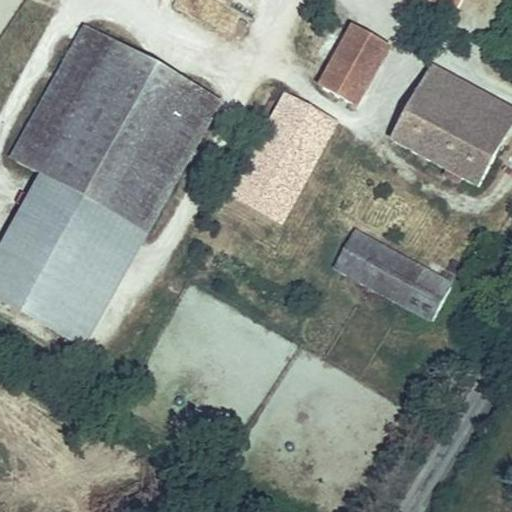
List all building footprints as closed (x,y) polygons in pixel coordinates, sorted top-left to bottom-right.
[(465,0),(426,0),(456,17),(465,0)] [(386,53),(329,19),(309,52),(331,63),(317,92),(356,112),(386,53)] [(16,168),(132,235),(206,103),(89,38),(16,168)] [(511,120),(433,74),(420,95),(507,146),(511,137),(511,120)] [(507,146),(420,95),(392,145),(480,196),(507,146)] [(283,102),(231,203),(279,228),(331,127),(283,102)] [(223,113),(206,103),(132,235),(148,245),(223,113)] [(350,233),(330,267),(434,327),(454,293),(350,233)]
